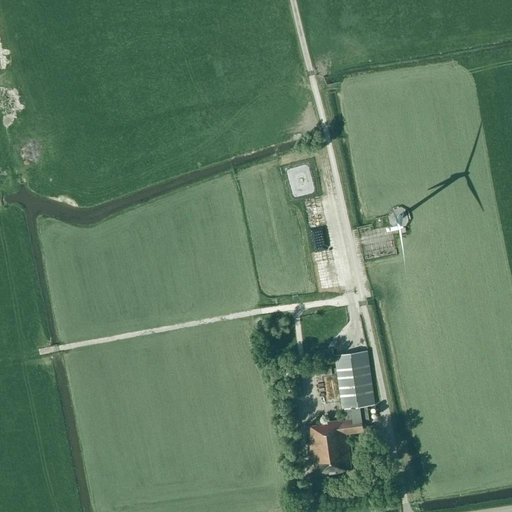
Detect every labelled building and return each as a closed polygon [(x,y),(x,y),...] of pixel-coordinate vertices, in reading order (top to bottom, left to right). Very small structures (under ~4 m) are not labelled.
[(361,229),(366,256),(397,250),(396,245),(388,247),(386,237),(393,235),(392,224),(361,229)] [(351,471),(346,434),(364,432),(364,436),(375,434),(374,425),(363,426),(362,420),(369,419),(367,405),(375,404),(367,351),(334,356),(344,420),(317,424),(317,425),(307,426),(312,464),(314,464),(316,476),(351,471)] [(321,376),(332,374),(330,363),(319,364),(321,376)] [(284,370),(287,396),(302,394),(299,369),(284,370)] [(285,417),(287,432),(299,430),(296,415),(295,409),(287,410),(288,417),(285,417)] [(365,452),(366,460),(376,459),(375,450),(365,452)]
